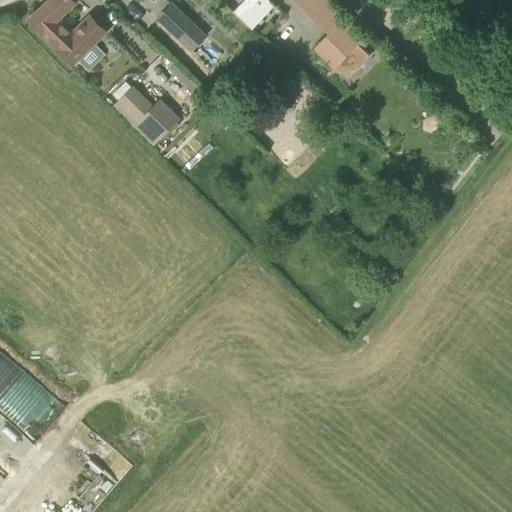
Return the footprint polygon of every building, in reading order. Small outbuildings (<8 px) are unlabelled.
[(73,35),(57,19),(74,2),(72,0),(50,0),(30,19),(30,20),(74,62),(105,31),(91,17),(73,35)] [(252,29),(274,5),(268,0),(242,0),(232,12),(252,29)] [(324,0),(297,0),(303,5),(312,14),(324,0)] [(207,39),(185,18),(171,4),(158,17),(173,31),(195,52),(207,39)] [(364,35),(345,17),(313,50),(325,62),(331,68),(364,35)] [(198,98),(204,92),(172,62),(167,68),(198,98)] [(111,108),(132,127),(153,104),(132,85),(111,108)] [(132,127),(153,146),(180,117),(159,97),(153,104),(132,127)]
